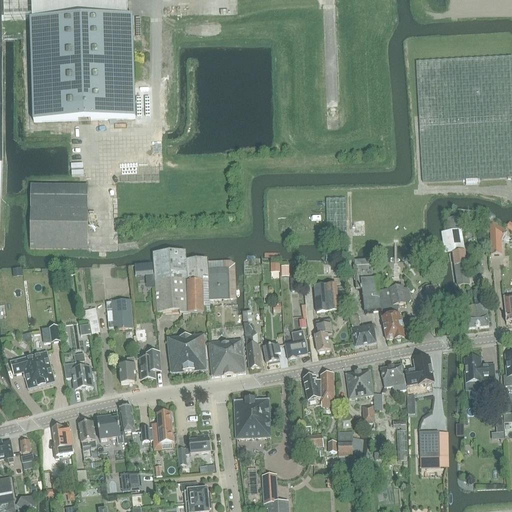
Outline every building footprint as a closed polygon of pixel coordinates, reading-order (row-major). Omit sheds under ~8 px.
[(112,0),(113,17),(31,20),(34,123),(135,119),(132,17),(128,17),(127,0),(112,0)] [(511,57),(416,63),(423,183),(511,177),(511,57)] [(31,210),(87,210),(87,187),(31,187),(31,210)] [(327,200),(327,235),(347,235),(346,200),(327,200)] [(31,250),(88,250),(87,210),(31,210),(31,250)] [(449,231),(446,232),(449,254),(453,253),(465,251),(460,218),(448,219),(449,231)] [(507,234),(490,223),(492,257),(502,256),(501,242),(502,242),(507,234)] [(458,287),(470,285),(465,251),(453,253),(458,287)] [(186,252),(153,254),(153,261),(153,264),(157,314),(180,312),(180,315),(188,314),(205,314),(205,313),(210,313),(210,301),(208,270),(208,262),(207,260),(186,261),(186,252)] [(376,267),(354,268),(355,282),(356,282),(357,291),(362,290),(365,314),(371,313),(381,312),(377,281),(376,267)] [(228,269),(208,270),(210,301),(229,301),(228,269)] [(315,288),(317,314),(339,312),(337,286),(315,288)] [(426,288),(430,310),(443,308),(439,286),(426,288)] [(409,304),(411,301),(409,292),(406,290),(404,290),(403,287),(379,293),(382,319),(387,342),(394,341),(394,342),(405,339),(400,316),(399,316),(397,306),(409,304)] [(112,303),(114,331),(133,329),(131,302),(112,303)] [(467,318),(468,329),(467,329),(468,330),(469,330),(476,329),(476,330),(481,330),(481,329),(488,328),(488,329),(489,328),(489,327),(488,316),(487,308),(475,309),(475,305),(466,306),(467,318)] [(83,312),(85,323),(90,322),(92,335),(100,334),(96,310),(83,312)] [(352,330),(355,349),(377,345),(374,326),(360,329),(359,317),(351,318),(350,318),(352,330)] [(315,338),(318,354),(331,352),(328,336),(332,335),(330,321),(316,324),(318,337),(315,338)] [(249,326),(244,326),(247,348),(249,370),(261,369),(259,347),(254,348),(253,338),(257,336),(249,326)] [(50,330),(52,344),(61,343),(59,329),(50,330)] [(285,346),(289,362),(298,360),(297,358),(308,356),(303,333),(292,335),(294,344),(285,346)] [(204,337),(168,340),(171,374),(171,375),(172,376),(172,375),(184,374),(184,375),(195,374),(194,373),(206,372),(207,372),(208,372),(207,371),(204,337)] [(236,377),(236,376),(245,375),(246,375),(246,374),(242,341),(209,345),(212,378),(212,379),(213,379),(213,378),(222,378),(236,377)] [(264,349),(267,365),(269,365),(269,367),(280,365),(278,357),(281,356),(279,346),(264,349)] [(47,353),(34,357),(42,388),(56,384),(55,384),(47,353)] [(146,359),(139,360),(141,382),(156,380),(155,374),(162,373),(160,354),(146,355),(146,359)] [(64,367),(66,381),(73,380),(75,392),(93,389),(90,369),(87,369),(85,356),(74,357),(76,365),(64,367)] [(42,388),(34,357),(11,363),(15,377),(24,374),(29,391),(28,391),(29,392),(42,388)] [(468,361),(465,361),(466,385),(467,393),(483,392),(483,387),(496,386),(495,379),(494,367),(486,367),(485,367),(485,368),(481,369),(481,360),(478,361),(476,359),(474,358),(472,359),(470,360),(468,361)] [(416,371),(406,373),(408,387),(418,386),(418,387),(434,384),(430,359),(414,362),(416,371)] [(120,368),(121,386),(135,384),(134,374),(136,374),(135,367),(134,360),(127,360),(128,367),(120,368)] [(406,392),(405,385),(406,385),(402,367),(381,371),(385,389),(394,388),(395,394),(406,392)] [(346,376),(350,401),(374,398),(370,373),(346,376)] [(321,377),(322,409),(334,408),(333,375),(321,377)] [(316,378),(304,380),(304,381),(307,399),(308,403),(315,402),(321,401),(321,382),(317,382),(316,378)] [(415,396),(408,397),(408,416),(416,416),(415,396)] [(235,402),(234,402),(235,403),(236,440),(271,439),(269,402),(269,401),(268,401),(254,401),(253,401),(247,401),(246,401),(246,402),(235,402)] [(511,408),(511,401),(503,401),(504,416),(511,415),(511,408)] [(363,408),(364,425),(374,425),(373,407),(363,408)] [(120,410),(123,434),(124,444),(125,445),(133,444),(132,435),(135,434),(132,408),(120,410)] [(153,430),(154,442),(154,447),(174,445),(172,424),(173,423),(173,419),(171,418),(171,415),(158,416),(159,429),(153,430)] [(124,444),(123,434),(121,435),(119,421),(112,422),(112,419),(106,420),(106,419),(99,420),(99,421),(98,421),(101,443),(117,440),(118,445),(124,444)] [(394,423),(394,432),(407,431),(406,422),(394,423)] [(503,423),(495,423),(496,435),(504,435),(503,423)] [(79,426),(82,445),(83,450),(91,448),(92,453),(97,452),(93,424),(79,426)] [(54,430),(53,430),(55,444),(54,446),(54,449),(56,450),(56,451),(54,451),(56,461),(59,461),(59,459),(74,457),(73,449),(70,429),(63,430),(63,429),(62,429),(60,427),(55,428),(54,430)] [(141,429),(143,443),(151,442),(149,428),(141,429)] [(420,434),(421,459),(440,458),(439,434),(425,434),(420,434)] [(178,451),(180,467),(187,467),(186,456),(191,456),(211,454),(210,441),(209,441),(208,437),(201,438),(201,442),(190,443),(191,450),(185,451),(185,450),(178,451)] [(308,450),(307,450),(307,454),(314,454),(314,450),(324,449),(323,437),(307,438),(308,450)] [(0,461),(8,460),(9,465),(14,464),(13,459),(14,459),(11,443),(2,444),(2,443),(0,443),(0,461)] [(22,444),(23,455),(30,454),(29,443),(22,444)] [(338,444),(339,457),(353,457),(353,444),(338,444)] [(21,458),(23,465),(34,463),(33,456),(21,458)] [(163,479),(161,467),(155,468),(157,480),(163,479)] [(86,471),(77,473),(80,489),(89,487),(88,487),(91,486),(90,480),(87,480),(86,471)] [(140,475),(128,475),(130,493),(142,491),(140,475)] [(268,511),(288,511),(288,503),(278,504),(276,476),(262,477),(265,510),(269,510),(268,511)] [(62,477),(52,479),(53,490),(64,488),(62,477)] [(0,505),(14,503),(10,480),(0,482),(0,505)] [(185,493),(186,504),(211,502),(210,495),(208,495),(207,491),(199,491),(198,484),(181,485),(182,494),(185,493)] [(17,507),(23,511),(35,511),(37,511),(34,497),(21,500),(17,507)] [(211,502),(186,504),(186,511),(209,511),(209,510),(211,510),(211,502)]
